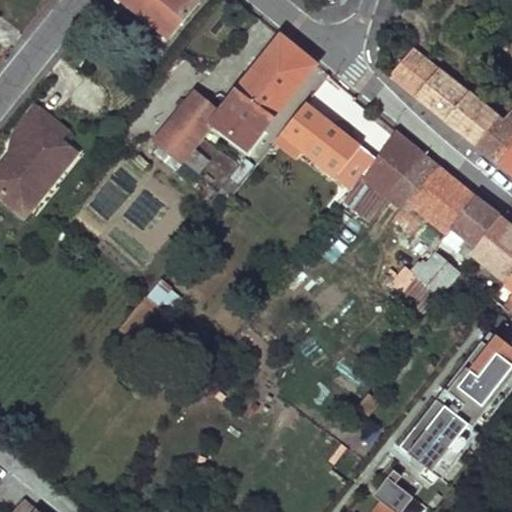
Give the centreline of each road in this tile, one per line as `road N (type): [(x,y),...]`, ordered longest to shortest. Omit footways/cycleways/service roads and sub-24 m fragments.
road 1 (residential): [(339,57),(511,204)]
road 2 (residential): [(0,98),(79,0)]
